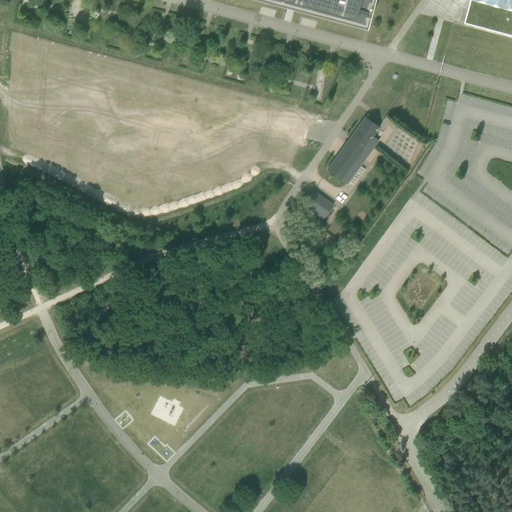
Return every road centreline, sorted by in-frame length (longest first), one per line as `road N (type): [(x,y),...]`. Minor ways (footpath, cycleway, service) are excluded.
road 1 (unknown): [(332,136),(265,123),(212,150),(189,125),(135,133),(109,98),(21,94),(0,76)]
road 2 (unclassified): [(365,372),(276,224),(386,55)]
road 3 (unclassified): [(197,511),(89,395),(40,308)]
road 4 (unclassified): [(386,55),(179,0)]
road 5 (unclassified): [(365,372),(259,511)]
road 6 (unclassified): [(511,309),(444,397),(400,432)]
road 7 (track): [(149,259),(0,185)]
road 8 (track): [(149,259),(276,224)]
road 9 (unclassified): [(511,89),(386,55)]
road 10 (track): [(40,308),(0,190)]
